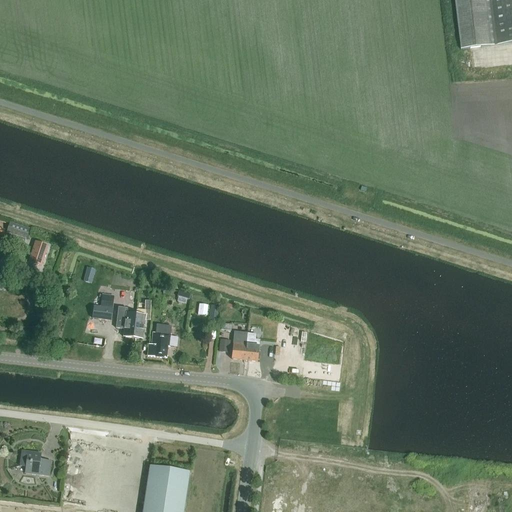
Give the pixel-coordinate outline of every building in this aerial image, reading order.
[(511,0),(454,0),(461,50),(511,44),(511,0)] [(26,240),(30,229),(10,223),(7,233),(26,240)] [(40,266),(47,246),(34,242),(27,262),(40,266)] [(186,300),(186,294),(179,292),(177,298),(186,300)] [(137,310),(136,316),(146,317),(151,317),(151,302),(145,302),(145,311),(137,310)] [(199,305),(198,315),(207,316),(208,306),(199,305)] [(218,320),(219,307),(212,306),(210,320),(218,320)] [(94,307),(93,319),(112,322),(113,310),(94,307)] [(118,309),(116,330),(124,331),(123,338),(133,339),(136,316),(127,314),(127,310),(118,309)] [(136,316),(133,339),(143,341),(145,323),(146,317),(136,316)] [(149,346),(148,357),(167,359),(168,348),(170,348),(171,336),(170,336),(171,327),(158,326),(157,334),(153,334),(152,346),(149,346)] [(233,344),(232,360),(245,362),(247,346),(248,334),(235,332),(233,344)] [(247,346),(245,362),(258,363),(260,347),(256,347),(257,335),(248,334),(247,346)] [(221,340),(219,353),(229,354),(231,342),(221,340)] [(25,474),(49,477),(51,462),(40,461),(41,455),(22,452),(20,467),(26,468),(25,474)] [(272,466),(269,486),(276,487),(279,467),(272,466)] [(143,511),(183,511),(190,473),(150,467),(143,511)]
